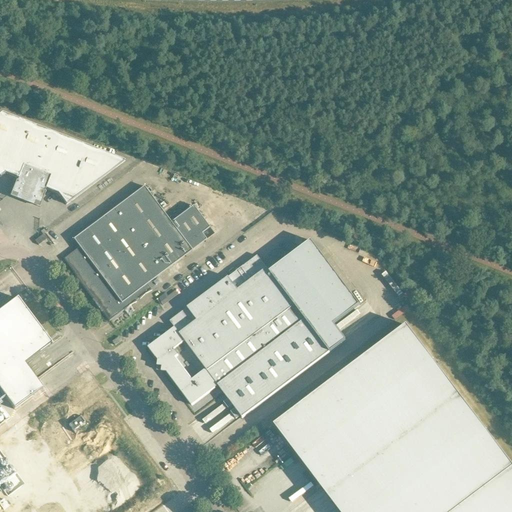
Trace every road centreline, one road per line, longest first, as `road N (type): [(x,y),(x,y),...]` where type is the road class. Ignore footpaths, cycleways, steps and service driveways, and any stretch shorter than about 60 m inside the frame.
road 1 (unknown): [(0,438),(245,247),(275,232),(311,228),(379,284),(389,310),(383,321),(180,465)]
road 2 (unclassified): [(0,252),(20,252),(215,511)]
